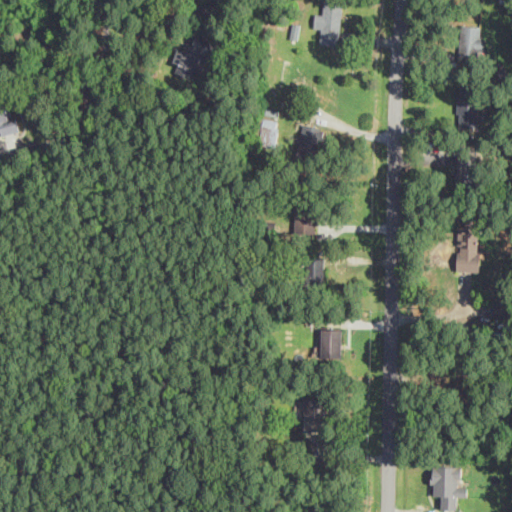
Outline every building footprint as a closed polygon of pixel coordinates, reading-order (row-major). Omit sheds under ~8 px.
[(324,0),(324,13),(316,12),(315,28),(322,28),(321,42),(340,44),(343,0),(324,0)] [(273,12),(261,12),(262,28),(274,27),(273,12)] [(461,62),(485,62),(485,29),(461,29),(461,62)] [(178,45),(174,61),(178,62),(175,72),(191,78),(194,70),(202,73),(207,56),(214,58),(217,46),(189,38),(186,47),(178,45)] [(478,84),(459,84),(459,129),(478,129),(478,84)] [(0,131),(19,127),(17,119),(13,120),(9,104),(2,105),(0,97),(0,131)] [(281,120),(264,117),(259,144),(276,147),(281,120)] [(325,127),(306,121),(298,146),(317,152),(325,127)] [(457,153),(457,191),(479,191),(479,153),(457,153)] [(315,205),(295,205),(296,233),(316,232),(315,205)] [(480,269),(480,221),(458,221),(458,269),(480,269)] [(312,281),(324,281),(325,256),(312,256),(312,281)] [(511,302),(494,303),(495,316),(511,315),(511,302)] [(343,328),(322,328),(322,359),(342,359),(343,328)] [(305,433),(326,433),(326,396),(304,397),(305,433)] [(461,465),(433,465),(433,494),(442,494),(442,508),(458,508),(458,495),(468,495),(468,486),(461,485),(461,465)]
